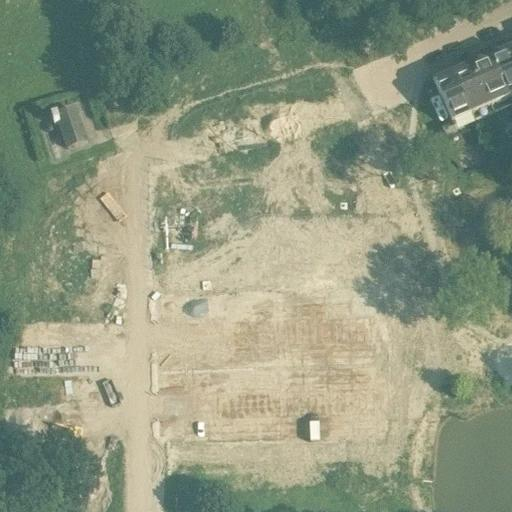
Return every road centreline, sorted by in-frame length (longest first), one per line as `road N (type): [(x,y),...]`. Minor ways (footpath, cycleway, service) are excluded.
road 1 (unknown): [(408,103),(187,106),(185,81),(194,58),(211,54),(387,54),(411,75)]
road 2 (residential): [(511,15),(431,50),(411,75),(396,288),(404,314),(469,343)]
